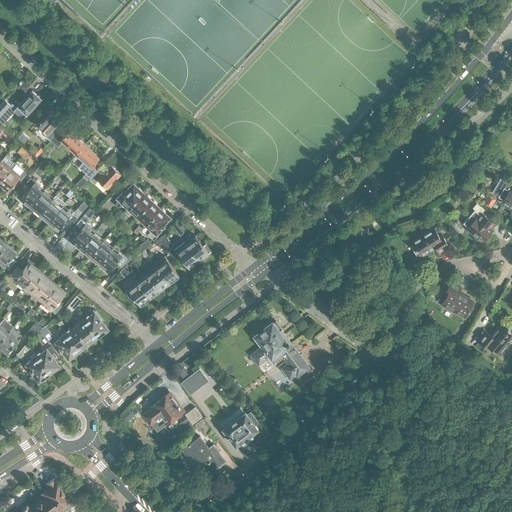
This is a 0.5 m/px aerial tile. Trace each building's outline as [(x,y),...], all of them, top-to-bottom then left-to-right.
[(18,105),(14,109),(15,109),(24,117),(28,113),(37,103),(38,104),(41,101),(40,100),(42,98),(32,89),(18,105)] [(5,99),(0,104),(0,115),(10,105),(5,99)] [(10,105),(0,115),(0,122),(2,125),(7,120),(6,119),(15,109),(14,109),(10,105)] [(40,114),(31,124),(35,128),(38,124),(46,132),(44,135),(50,140),(62,128),(59,125),(57,123),(62,118),(58,114),(58,113),(55,110),(55,111),(52,109),(44,118),(40,114)] [(62,128),(50,140),(58,148),(65,141),(76,151),(84,143),(83,142),(84,141),(81,138),(80,139),(70,129),(67,132),(62,128)] [(11,138),(7,135),(3,139),(8,143),(11,138)] [(84,143),(76,151),(85,160),(80,166),(91,176),(101,165),(102,164),(97,159),(100,156),(85,142),(84,143)] [(22,155),(27,149),(22,145),(18,151),(22,155)] [(39,145),(32,152),(37,157),(44,150),(39,145)] [(31,153),(27,149),(22,155),(26,158),(31,153)] [(2,161),(0,162),(0,181),(15,164),(5,156),(2,161)] [(42,162),(34,171),(39,175),(47,166),(42,162)] [(15,164),(0,181),(0,182),(9,190),(19,178),(21,180),(27,173),(21,167),(20,168),(15,164)] [(91,176),(89,178),(95,183),(99,179),(107,187),(121,173),(112,164),(106,170),(104,168),(101,165),(91,176)] [(60,170),(57,174),(63,179),(66,175),(60,170)] [(31,187),(21,198),(25,202),(25,204),(28,206),(30,206),(31,206),(43,191),(39,187),(40,185),(35,181),(31,177),(26,183),(27,184),(31,187)] [(468,178),(464,186),(475,193),(479,185),(468,178)] [(511,184),(507,181),(501,178),(492,193),(498,196),(504,199),(503,201),(511,206),(511,184)] [(119,198),(115,202),(118,206),(123,201),(128,206),(142,191),(142,189),(139,187),(137,187),(134,183),(126,191),(125,190),(118,197),(119,198)] [(43,191),(31,206),(34,209),(34,211),(37,214),(39,213),(40,214),(53,198),(43,191)] [(142,191),(128,206),(137,214),(144,207),(151,199),(151,197),(148,195),(146,195),(142,191)] [(488,197),(484,203),(490,207),(494,201),(488,197)] [(53,198),(40,214),(40,216),(43,219),(45,218),(49,221),(62,206),(65,202),(61,198),(57,202),(53,198)] [(144,207),(137,214),(144,220),(146,222),(160,208),(157,205),(157,203),(154,200),(152,200),(151,199),(144,207)] [(107,200),(98,210),(103,214),(112,205),(107,200)] [(62,206),(49,221),(49,222),(49,224),(52,227),(54,226),(58,229),(65,221),(71,225),(88,205),(83,201),(76,210),(74,211),(70,208),(69,209),(68,208),(67,210),(62,206)] [(478,202),(473,208),(474,210),(475,209),(480,214),(482,213),(485,208),(478,202)] [(90,207),(73,227),(79,232),(85,224),(87,221),(88,222),(88,221),(91,217),(95,220),(99,215),(90,207)] [(160,208),(146,222),(152,228),(148,233),(152,236),(156,231),(157,232),(163,226),(162,224),(170,216),(166,213),(166,211),(163,209),(161,209),(160,208)] [(468,227),(467,228),(482,241),(492,229),(487,225),(491,221),(482,213),(480,214),(475,209),(474,210),(463,223),(468,227)] [(181,235),(181,234),(184,232),(184,224),(180,219),(173,225),(181,235)] [(79,232),(72,240),(76,244),(75,245),(79,248),(81,248),(95,232),(90,228),(89,227),(91,225),(88,222),(87,221),(85,224),(79,232)] [(435,246),(439,252),(449,246),(442,235),(439,236),(433,227),(420,235),(421,235),(412,241),(416,247),(415,248),(416,250),(417,250),(421,256),(431,250),(430,249),(435,246)] [(95,232),(81,248),(85,251),(84,253),(88,256),(90,255),(90,256),(104,240),(95,232)] [(164,234),(160,237),(163,241),(162,241),(169,252),(174,248),(189,267),(193,264),(193,265),(199,260),(198,259),(200,258),(185,240),(184,240),(182,237),(172,244),(164,234)] [(189,237),(185,240),(200,258),(203,256),(203,257),(209,253),(208,252),(209,252),(211,250),(205,242),(203,244),(196,234),(190,238),(190,239),(189,237)] [(142,251),(144,250),(144,249),(152,244),(148,239),(137,247),(142,251)] [(90,256),(90,258),(94,261),(95,260),(100,264),(113,247),(104,240),(90,256)] [(8,243),(0,252),(0,261),(5,266),(9,269),(11,267),(16,260),(15,259),(12,257),(17,251),(8,243)] [(100,264),(99,265),(103,268),(105,268),(109,271),(116,262),(121,266),(127,259),(122,255),(124,253),(119,249),(117,251),(113,247),(100,264)] [(162,261),(156,265),(170,281),(170,282),(176,278),(175,277),(179,274),(165,255),(160,259),(162,261)] [(16,268),(10,276),(18,282),(19,280),(25,285),(38,269),(29,261),(21,271),(16,268)] [(152,268),(147,272),(160,289),(161,290),(165,287),(166,285),(166,284),(170,281),(156,265),(155,263),(150,266),(152,268)] [(123,268),(115,278),(119,282),(124,276),(130,271),(126,265),(123,268)] [(25,285),(24,287),(27,290),(28,288),(34,293),(48,277),(38,269),(25,285)] [(142,275),(137,279),(150,296),(151,297),(157,293),(156,292),(160,289),(147,272),(146,270),(144,271),(141,273),(142,275)] [(48,277),(34,293),(38,296),(37,298),(40,300),(42,302),(43,300),(56,284),(48,277)] [(128,288),(126,290),(131,298),(132,297),(134,296),(140,304),(141,304),(141,305),(147,300),(146,300),(150,296),(137,279),(136,277),(131,281),(132,283),(127,287),(128,288)] [(3,280),(0,283),(0,291),(1,293),(8,284),(3,280)] [(437,295),(444,299),(442,303),(454,311),(455,311),(464,316),(468,310),(469,310),(470,308),(469,307),(473,301),(464,295),(463,296),(458,293),(462,287),(452,281),(448,287),(444,284),(437,295)] [(65,291),(56,284),(43,300),(48,304),(46,306),(51,309),(52,307),(57,312),(62,306),(59,303),(61,301),(60,300),(59,299),(65,291)] [(76,295),(69,305),(74,309),(74,308),(75,307),(81,299),(76,295)] [(94,310),(84,317),(98,335),(99,335),(102,332),(104,333),(107,331),(107,329),(108,328),(101,319),(102,319),(96,311),(95,311),(94,310)] [(84,317),(74,324),(75,326),(88,343),(89,342),(91,343),(94,341),(94,339),(98,335),(84,317)] [(0,341),(13,327),(13,326),(4,318),(0,323),(0,341)] [(262,346),(254,352),(262,361),(269,356),(269,357),(276,366),(286,358),(289,362),(281,368),(290,379),(307,366),(283,334),(281,336),(278,331),(281,328),(275,320),(255,335),(262,345),(262,346)] [(34,334),(41,326),(35,321),(23,337),(28,342),(34,334)] [(491,347),(500,354),(509,342),(511,338),(511,330),(510,329),(510,328),(508,326),(507,327),(502,322),(495,331),(495,332),(492,336),(486,332),(479,341),(489,349),(491,347)] [(43,327),(41,326),(34,334),(37,337),(42,333),(49,343),(55,338),(45,325),(43,327)] [(65,331),(79,350),(83,347),(85,348),(88,345),(87,343),(88,343),(75,326),(71,329),(69,328),(65,331)] [(22,335),(13,327),(0,341),(0,345),(7,352),(19,339),(22,335)] [(61,337),(56,341),(69,358),(70,357),(72,358),(75,355),(75,353),(78,350),(79,350),(65,331),(60,335),(61,337)] [(23,357),(31,347),(26,343),(18,353),(23,357)] [(40,350),(36,353),(50,372),(60,364),(56,359),(61,356),(51,343),(41,351),(40,350)] [(50,372),(36,353),(26,361),(27,362),(26,363),(33,373),(34,372),(40,379),(50,372)] [(183,367),(177,371),(183,379),(188,374),(183,367)] [(200,369),(182,382),(190,393),(208,380),(200,369)] [(314,375),(308,380),(312,385),(318,380),(314,375)] [(155,406),(145,413),(157,430),(184,410),(169,391),(153,403),(155,406)] [(269,399),(264,402),(268,408),(273,404),(269,399)] [(196,406),(186,414),(188,417),(193,424),(203,416),(196,406)] [(246,412),(223,428),(236,445),(242,440),(244,442),(253,435),(251,434),(258,429),(255,425),(258,422),(250,412),(247,414),(246,412)] [(130,413),(123,420),(125,423),(133,416),(130,413)] [(194,424),(193,424),(188,417),(182,422),(188,429),(194,424)] [(195,424),(204,435),(211,429),(203,418),(195,424)] [(189,444),(184,447),(185,448),(185,447),(189,452),(186,454),(187,455),(197,469),(200,467),(203,465),(209,473),(209,474),(226,460),(220,452),(219,452),(214,445),(214,444),(209,448),(200,436),(190,443),(190,442),(188,443),(189,444)] [(51,501),(44,507),(47,511),(53,511),(58,509),(60,511),(64,511),(76,503),(72,498),(73,498),(55,475),(46,482),(49,486),(43,491),(51,501)] [(47,511),(44,507),(51,501),(43,491),(39,494),(42,497),(32,505),(28,501),(22,505),(24,508),(19,511),(47,511)]
